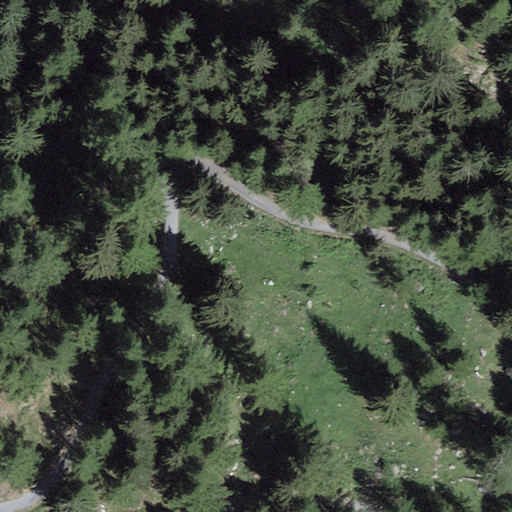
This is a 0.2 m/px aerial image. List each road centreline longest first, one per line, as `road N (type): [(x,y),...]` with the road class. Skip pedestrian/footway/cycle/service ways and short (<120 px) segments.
road 1 (track): [(168,262),(173,191),(192,168),(294,219),(397,241),(463,270),(511,279)]
road 2 (track): [(0,511),(25,504),(52,479),(168,262)]
road 3 (track): [(363,511),(315,498),(209,511)]
